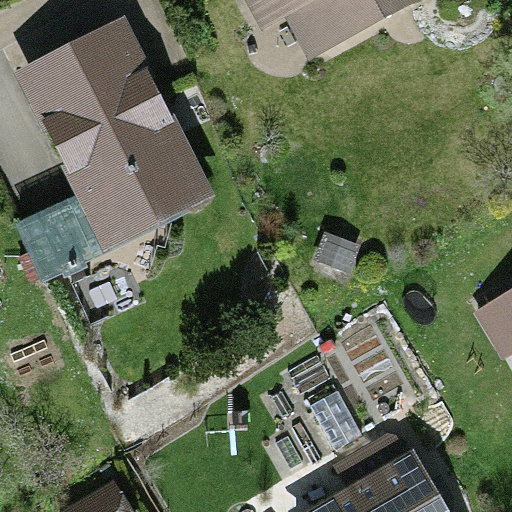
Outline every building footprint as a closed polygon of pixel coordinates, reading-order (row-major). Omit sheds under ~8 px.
[(405,0),(251,0),(264,20),(290,6),(314,50),(405,0)] [(162,206),(197,188),(119,35),(30,79),(108,233),(141,215),(156,220),(162,206)] [(107,268),(75,202),(21,227),(53,294),(107,268)] [(323,511),(442,511),(412,460),(408,463),(395,441),(341,473),(353,495),(323,511)] [(126,511),(110,486),(68,511),(126,511)]
